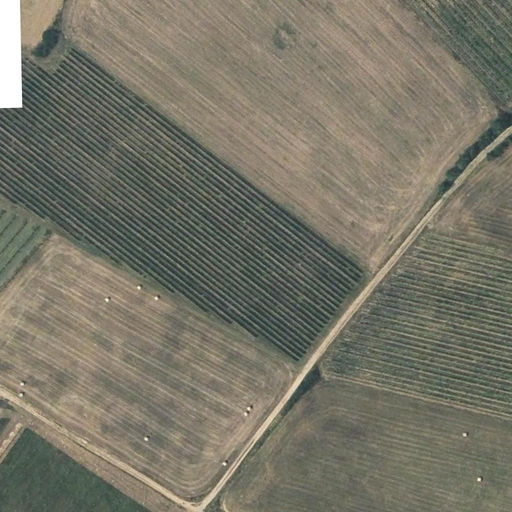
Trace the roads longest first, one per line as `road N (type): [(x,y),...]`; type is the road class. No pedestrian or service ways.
road 1 (track): [(511,129),(479,154),(382,268),(198,511)]
road 2 (track): [(0,394),(188,511)]
